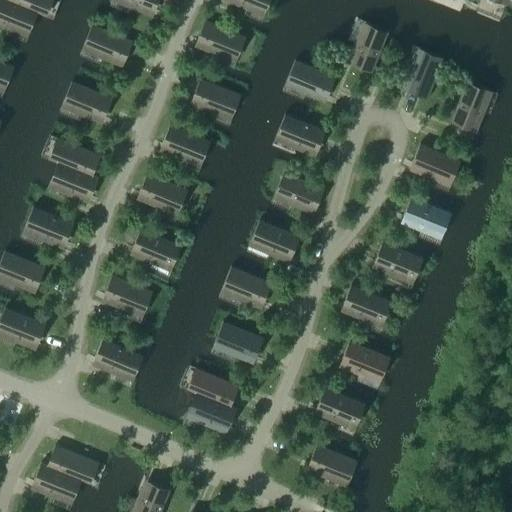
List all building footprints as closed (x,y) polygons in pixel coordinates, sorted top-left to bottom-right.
[(10,0),(0,0),(0,24),(7,27),(9,22),(26,29),(34,10),(10,0)] [(10,0),(34,10),(43,14),(48,0),(10,0)] [(158,0),(130,0),(134,2),(132,7),(142,11),(144,6),(154,10),(158,0)] [(245,1),(262,8),(265,0),(233,0),(233,2),(243,7),(245,1)] [(204,20),(197,40),(234,55),(242,35),(204,20)] [(105,52),(124,60),(132,41),(95,25),(87,45),(105,52)] [(360,43),(354,41),(350,51),(355,53),(351,63),(371,71),(384,39),(386,34),(367,26),(360,43)] [(437,74),(442,61),(423,53),(407,90),(427,98),(437,74)] [(311,66),(297,60),(289,80),(324,94),(326,96),(335,76),(311,66)] [(0,84),(2,85),(10,66),(5,63),(0,61),(0,84)] [(199,78),(191,98),(229,112),(237,93),(199,78)] [(74,81),(66,101),(103,116),(111,97),(74,81)] [(466,128),(469,129),(473,119),(478,121),(482,111),(477,109),(484,92),(465,84),(449,121),(466,128)] [(304,150),(306,145),(316,149),(325,129),(292,116),(287,114),(279,133),(296,141),(294,146),(304,150)] [(206,138),(200,136),(168,123),(161,143),(171,147),(169,152),(179,156),(181,151),(197,158),(198,158),(206,138)] [(89,172),(96,152),(59,137),(51,157),(60,161),(60,160),(88,172),(89,172)] [(419,143),(411,162),(421,167),(419,172),(429,176),(431,171),(448,178),(457,158),(419,143)] [(59,163),(52,180),(69,187),(67,193),(77,197),(79,191),(90,195),(98,175),(89,172),(88,172),(60,160),(60,161),(59,163)] [(175,207),(183,187),(146,172),(138,191),(175,207)] [(278,192),(315,207),(323,188),(286,172),(278,192)] [(411,196),(402,216),(413,220),(410,225),(420,229),(423,224),(440,231),(448,212),(411,196)] [(43,239),(53,243),(55,238),(65,242),(73,222),(36,207),(28,226),(45,233),(43,239)] [(299,236),(262,220),(253,240),(271,247),(268,252),(278,256),(281,251),(291,255),(299,236)] [(168,262),(176,243),(139,227),(131,247),(141,251),(139,256),(149,260),(151,255),(168,262)] [(391,274),(394,269),(411,276),(419,256),(382,241),(374,260),(384,265),(382,270),(391,274)] [(7,251),(0,267),(0,270),(36,286),(44,266),(14,254),(7,251)] [(270,282),(241,270),(233,267),(225,286),(229,288),(260,301),(262,302),(270,282)] [(111,274),(103,294),(141,309),(149,290),(111,274)] [(360,318),(362,312),(379,319),(387,300),(350,284),(342,304),(352,308),(350,313),(360,318)] [(13,309),(8,307),(0,325),(0,326),(16,334),(14,339),(24,343),(26,338),(37,342),(45,323),(13,309)] [(225,322),(217,342),(255,357),(263,338),(225,322)] [(102,338),(93,357),(104,361),(101,367),(111,371),(114,366),(131,373),(139,353),(138,353),(102,338)] [(349,340),(340,359),(351,364),(348,369),(358,373),(360,368),(378,375),(386,355),(349,340)] [(189,388),(198,392),(227,403),(235,383),(198,369),(197,368),(189,388)] [(324,387),(316,406),(326,411),(324,416),(334,420),(336,415),(353,422),(361,402),(324,387)] [(215,428),(218,422),(228,426),(236,406),(227,403),(198,392),(198,394),(190,411),(208,418),(205,424),(215,428)] [(345,479),(353,459),(348,457),(316,444),(308,463),(340,477),(345,479)] [(77,475),(77,476),(86,479),(94,459),(56,445),(49,464),(77,475)] [(42,484),(40,490),(50,494),(52,488),(69,495),(77,476),(77,475),(49,464),(39,460),(32,480),(42,484)] [(146,491),(141,489),(136,499),(142,501),(137,511),(160,511),(170,489),(150,481),(146,491)]
